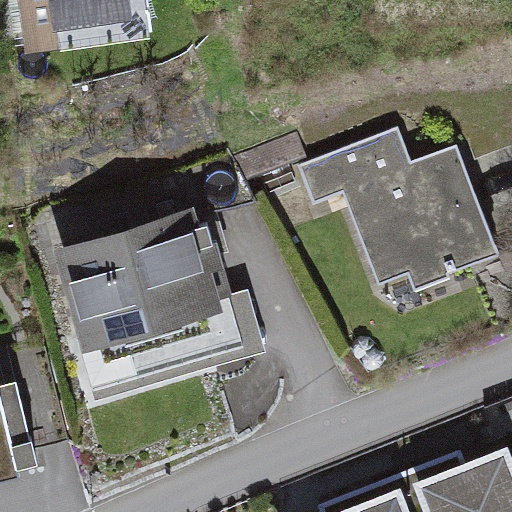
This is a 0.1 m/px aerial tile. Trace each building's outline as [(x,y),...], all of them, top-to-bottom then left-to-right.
[(160,0),(30,0),(38,59),(166,42),(160,0)] [(408,131),(307,169),(323,211),(358,198),(393,289),(422,278),(429,296),(511,263),(511,248),(471,143),(421,163),(408,131)] [(223,216),(53,263),(91,397),(260,350),(223,216)] [(0,330),(0,488),(38,479),(0,330)] [(511,511),(511,463),(438,493),(445,511),(511,511)] [(418,511),(414,501),(384,511),(418,511)]
